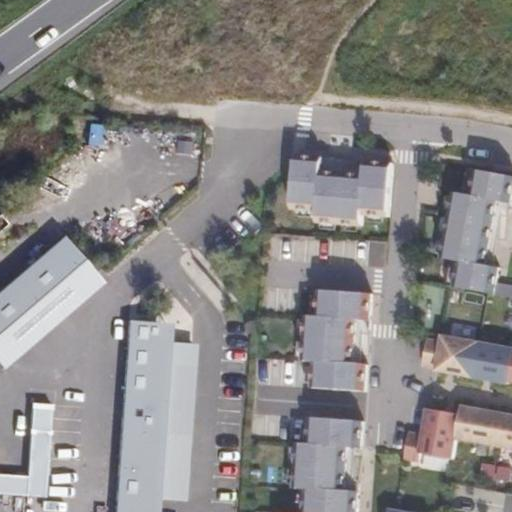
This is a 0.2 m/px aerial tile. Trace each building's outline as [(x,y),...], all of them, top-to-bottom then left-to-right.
[(380,212),(385,159),(361,157),(359,184),(323,181),(325,157),(324,157),(290,154),(285,204),(312,207),(311,221),(352,225),(353,209),(380,212)] [(501,206),(507,173),(505,173),(460,165),(454,199),(443,197),(432,253),(440,255),(435,282),(485,291),(490,262),(475,259),(485,203),(501,206)] [(61,241),(0,293),(0,375),(102,289),(61,241)] [(364,315),(366,292),(313,289),(311,315),(295,314),(293,356),(308,356),(306,383),(357,386),(359,350),(335,349),(337,314),(364,315)] [(155,322),(127,320),(111,511),(147,511),(150,491),(165,492),(166,492),(167,492),(168,492),(169,491),(170,490),(171,489),(171,487),(174,447),(181,447),(189,344),(153,341),(155,322)] [(473,333),(436,327),(429,369),(444,372),(466,375),(466,373),(472,337),(473,333)] [(510,343),(472,337),(466,373),(482,375),(504,379),(509,350),(510,343)] [(0,489),(42,493),(49,403),(30,401),(25,472),(0,470),(0,489)] [(476,407),(456,403),(454,412),(450,434),(492,443),(498,410),(476,407)] [(433,409),(420,406),(413,446),(447,452),(450,434),(454,412),(433,409)] [(511,412),(498,410),(492,443),(511,446),(511,412)] [(355,442),(356,418),(303,415),(302,442),(286,441),(284,482),(298,483),(297,510),(340,511),(347,511),(349,477),(325,475),(327,440),(355,442)]
